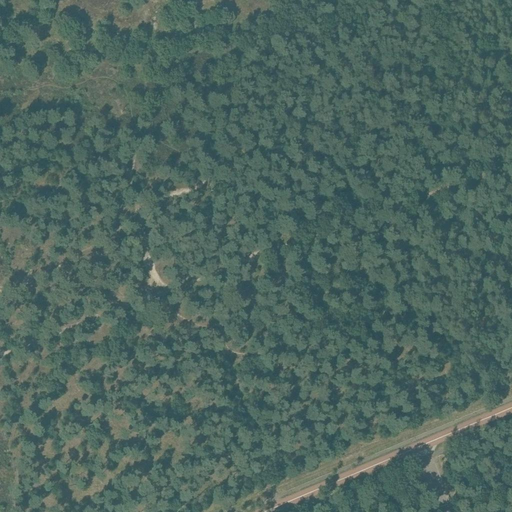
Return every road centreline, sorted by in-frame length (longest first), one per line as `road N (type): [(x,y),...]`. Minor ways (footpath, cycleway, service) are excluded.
road 1 (unclassified): [(252,511),(423,439)]
road 2 (track): [(281,498),(229,355)]
